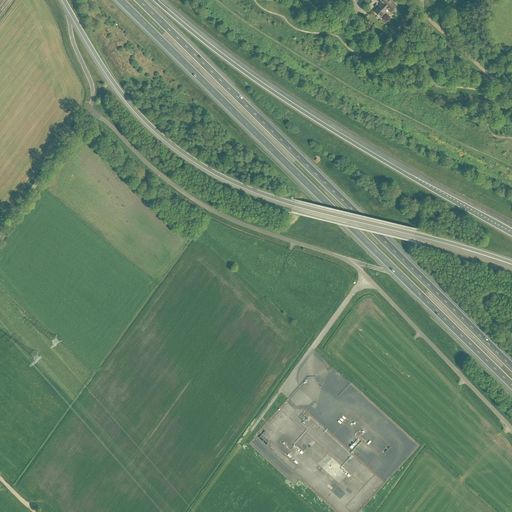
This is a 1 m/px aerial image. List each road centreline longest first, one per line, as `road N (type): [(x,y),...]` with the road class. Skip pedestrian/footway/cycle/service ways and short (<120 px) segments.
road 1 (unclassified): [(511,429),(351,262),(197,202),(97,116),(86,117),(0,233)]
road 2 (motorway): [(120,0),(511,385)]
road 3 (trunk): [(63,0),(134,108),(200,164),(293,204),(511,262)]
road 4 (motorway): [(511,366),(138,0)]
road 5 (trunk): [(511,234),(246,74),(155,0)]
